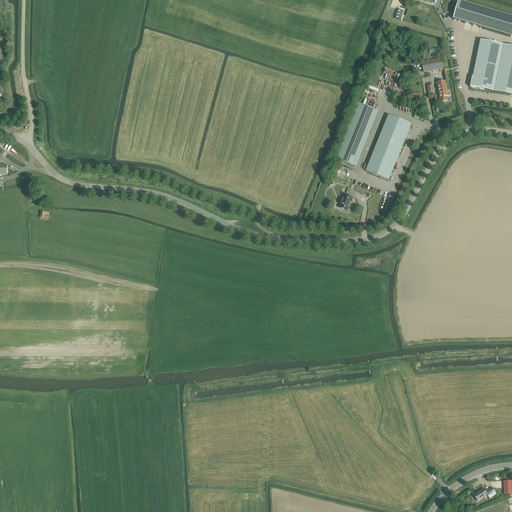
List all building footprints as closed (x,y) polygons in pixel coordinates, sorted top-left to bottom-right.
[(511,18),(459,2),(454,21),(511,38),(511,18)] [(472,77),(470,88),(485,91),(485,90),(511,96),(511,47),(480,41),(473,77),(472,77)] [(443,69),(441,60),(422,63),(424,73),(443,69)] [(441,103),(447,102),(446,97),(451,96),(450,92),(447,92),(445,81),(437,83),(441,103)] [(335,159),(341,161),(352,166),(375,110),(358,103),(335,159)] [(389,181),(411,125),(389,116),(366,172),(389,181)] [(341,205),(339,208),(342,209),(348,212),(351,204),(353,199),(352,198),(344,195),(341,205)] [(484,498),(488,496),(490,499),(497,494),(492,488),(486,492),(484,489),(474,496),(478,501),(484,497),(484,498)]
